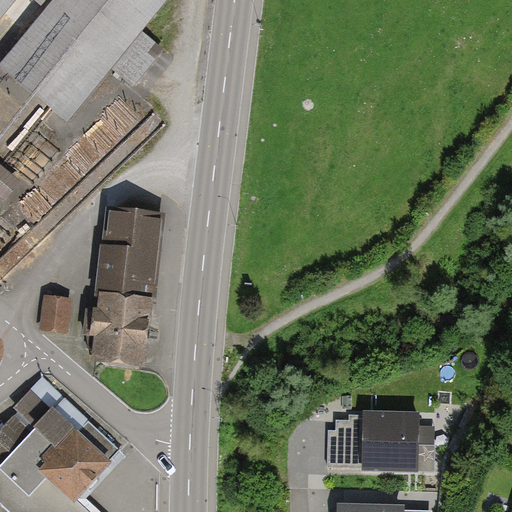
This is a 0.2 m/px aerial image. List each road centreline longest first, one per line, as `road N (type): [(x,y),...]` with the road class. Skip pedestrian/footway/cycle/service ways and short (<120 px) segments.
road 1 (primary): [(235,0),(190,445)]
road 2 (track): [(511,123),(429,229),(381,273),(309,304),(257,339),(196,340)]
road 3 (residential): [(190,445),(150,439),(39,349)]
